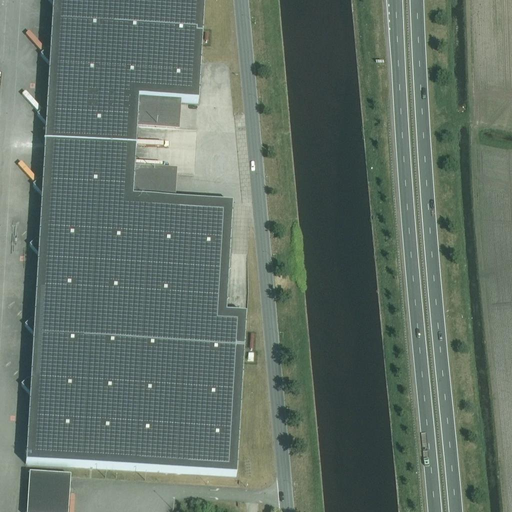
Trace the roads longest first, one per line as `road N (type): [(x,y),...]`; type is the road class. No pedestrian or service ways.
road 1 (unclassified): [(285,511),(240,0)]
road 2 (trunk): [(395,0),(435,511)]
road 3 (trunk): [(455,511),(416,0)]
road 4 (unknown): [(18,0),(0,232)]
